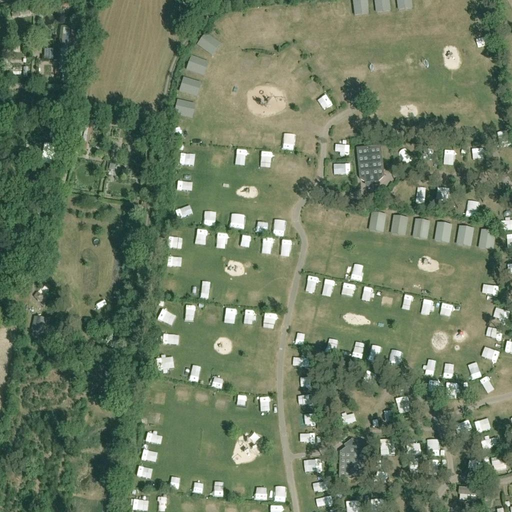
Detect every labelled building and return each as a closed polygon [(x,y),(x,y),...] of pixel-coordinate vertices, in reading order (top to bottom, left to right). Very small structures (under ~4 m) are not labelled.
[(360,12),(359,0),(350,0),(351,12),(360,12)] [(384,0),(376,0),(377,11),(385,11),(384,0)] [(400,10),(399,0),(389,0),(390,11),(400,10)] [(300,5),(289,6),(290,18),(301,17),(300,5)] [(270,9),(273,20),(285,17),(283,6),(270,9)] [(259,11),(251,13),(254,24),(261,22),(259,11)] [(232,31),(243,27),(238,16),(228,20),(232,31)] [(488,18),(479,18),(480,31),(489,31),(488,18)] [(213,31),(209,38),(221,46),(225,40),(213,31)] [(314,39),(305,45),(311,55),(321,49),(314,39)] [(201,49),(198,55),(210,63),(214,56),(201,49)] [(286,62),(297,62),(297,50),(286,51),(286,62)] [(248,55),(248,71),(257,71),(257,61),(259,61),(259,55),(248,55)] [(330,61),(317,64),(320,74),(333,70),(330,61)] [(190,71),(199,75),(203,65),(194,62),(190,71)] [(329,90),(342,84),(338,74),(325,80),(329,90)] [(199,98),(202,87),(186,84),(184,94),(199,98)] [(338,98),(343,107),(351,103),(345,93),(338,98)] [(335,100),(326,104),(331,116),(340,112),(335,100)] [(195,119),(195,109),(187,109),(186,118),(195,119)] [(247,145),(255,146),(257,131),(249,130),(247,145)] [(205,134),(204,144),(214,144),(215,134),(205,134)] [(269,137),(269,152),(279,152),(279,137),(269,137)] [(299,154),(299,144),(289,144),(289,154),(299,154)] [(357,149),(360,179),(366,184),(378,183),(384,177),(381,147),(357,149)] [(406,167),(415,167),(414,152),(406,153),(406,167)] [(204,158),(204,172),(217,171),(216,158),(204,158)] [(224,160),(224,173),(234,173),(234,167),(237,167),(237,160),(224,160)] [(253,168),(255,169),(255,162),(242,161),(242,175),(253,175),(253,168)] [(261,164),(261,177),(271,177),(271,164),(261,164)] [(278,166),(279,178),(289,177),(289,166),(278,166)] [(313,208),(310,220),(321,222),(323,211),(313,208)] [(186,212),(179,215),(183,224),(190,221),(186,212)] [(209,225),(218,225),(219,212),(210,212),(209,225)] [(340,227),(341,213),(333,213),(332,227),(340,227)] [(238,228),(238,215),(227,215),(226,228),(238,228)] [(246,217),(245,230),(256,230),(257,217),(246,217)] [(351,230),(359,232),(362,220),(353,219),(351,230)] [(275,233),(275,222),(265,222),(265,232),(275,233)] [(279,236),(291,236),(291,223),(279,223),(279,236)] [(396,227),(395,238),(405,239),(406,228),(396,227)] [(432,238),(424,229),(417,236),(424,245),(432,238)] [(202,233),(202,244),(211,244),(211,232),(202,233)] [(183,247),(183,235),(172,234),(171,246),(183,247)] [(220,235),(219,247),(230,248),(231,236),(220,235)] [(437,236),(437,247),(447,247),(447,236),(437,236)] [(239,239),(239,250),(248,250),(248,239),(239,239)] [(267,245),(266,256),(278,256),(278,246),(267,245)] [(287,247),(286,253),(296,255),(298,249),(287,247)] [(178,275),(182,266),(172,262),(168,271),(178,275)] [(313,279),(310,296),(320,298),(323,281),(313,279)] [(180,296),(181,285),(168,283),(166,294),(180,296)] [(335,285),(335,295),(344,295),(344,285),(335,285)] [(211,295),(211,286),(201,286),(201,296),(211,295)] [(349,288),(348,303),(359,304),(360,289),(349,288)] [(424,299),(424,289),(414,288),(413,298),(424,299)] [(49,289),(44,295),(49,299),(54,293),(49,289)] [(232,303),(244,304),(244,292),(232,291),(232,303)] [(367,306),(378,309),(381,294),(370,292),(367,306)] [(437,304),(443,305),(446,295),(440,294),(437,304)] [(393,314),(401,315),(403,298),(394,298),(393,314)] [(463,310),(464,299),(453,298),(453,309),(463,310)] [(409,302),(408,317),(418,318),(419,303),(409,302)] [(427,321),(439,322),(439,306),(428,306),(427,321)] [(207,325),(217,326),(219,310),(209,309),(207,325)] [(226,311),(226,322),(237,321),(237,311),(226,311)] [(448,311),(448,323),(458,323),(458,311),(448,311)] [(176,326),(179,319),(166,312),(162,319),(176,326)] [(247,326),(258,326),(257,315),(247,315),(247,326)] [(277,329),(278,318),(267,317),(266,328),(277,329)] [(32,332),(44,334),(47,320),(35,318),(32,332)] [(302,343),(311,344),(313,331),(304,330),(302,343)] [(166,346),(182,346),(183,337),(166,336),(166,346)] [(326,350),(327,344),(316,342),(315,347),(326,350)] [(338,357),(348,357),(348,346),(339,346),(338,357)] [(163,361),(164,372),(178,372),(178,361),(163,361)] [(311,373),(310,363),(298,364),(300,375),(311,373)] [(223,385),(223,368),(213,368),(213,384),(223,385)] [(199,380),(200,370),(190,369),(190,380),(199,380)] [(490,386),(497,382),(489,370),(483,374),(490,386)] [(232,377),(232,389),(242,390),(242,377),(232,377)] [(506,382),(497,386),(501,395),(510,391),(506,382)] [(269,397),(279,396),(278,386),(268,387),(269,397)] [(191,404),(195,389),(185,387),(181,402),(191,404)] [(492,401),(498,392),(492,388),(486,397),(492,401)] [(196,408),(207,410),(210,393),(199,391),(196,408)] [(156,394),(156,403),(165,404),(166,394),(156,394)] [(219,396),(218,412),(230,413),(231,396),(219,396)] [(268,400),(267,415),(276,415),(276,400),(268,400)] [(410,401),(403,403),(407,419),(414,417),(410,401)] [(388,420),(397,420),(397,409),(388,409),(388,420)] [(166,425),(166,415),(152,415),(152,425),(166,425)] [(305,429),(320,429),(320,417),(305,418),(305,429)] [(360,423),(345,425),(347,434),(362,431),(360,423)] [(485,441),(493,438),(490,428),(481,431),(485,441)] [(364,480),(364,454),(356,447),(348,447),(346,449),(340,453),(339,479),(364,480)] [(147,457),(158,458),(159,449),(148,448),(147,457)] [(511,463),(498,467),(500,476),(511,473),(511,463)] [(314,465),(315,478),(324,478),(323,464),(314,465)] [(140,483),(148,481),(146,472),(137,474),(140,483)] [(198,476),(192,490),(199,492),(205,478),(198,476)] [(320,494),(329,491),(325,480),(316,483),(320,494)] [(218,482),(216,497),(226,499),(228,483),(218,482)] [(249,500),(249,486),(239,486),(239,500),(249,500)] [(260,489),(261,503),(270,503),(270,488),(260,489)] [(291,505),(291,489),(279,489),(279,505),(291,505)] [(170,499),(171,499),(171,493),(163,492),(162,505),(169,506),(170,499)] [(145,511),(148,511),(154,506),(141,494),(134,502),(145,511)] [(471,510),(471,496),(462,496),(461,510),(471,510)] [(185,499),(186,511),(194,511),(195,505),(198,505),(197,498),(185,499)] [(324,511),(326,511),(335,511),(333,500),(322,502),(324,511)] [(211,501),(210,511),(219,511),(221,502),(211,501)]
